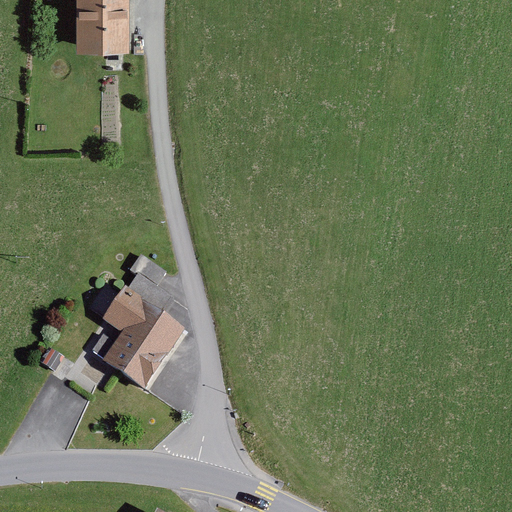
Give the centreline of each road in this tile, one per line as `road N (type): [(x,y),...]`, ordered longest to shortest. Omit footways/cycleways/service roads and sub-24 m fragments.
road 1 (residential): [(194,475),(211,410),(166,161),(157,0)]
road 2 (tertiary): [(0,469),(194,475)]
